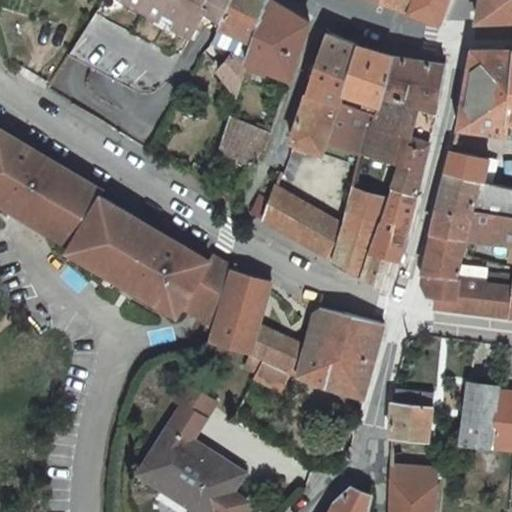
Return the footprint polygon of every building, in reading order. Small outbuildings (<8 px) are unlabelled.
[(194,22),(198,15),(217,25),(228,0),(97,0),(89,15),(63,57),(91,71),(109,81),(122,87),(130,92),(136,94),(142,96),(145,96),(148,95),(151,94),(156,92),(159,89),(161,84),(166,76),(177,54),(186,37),(194,22)] [(250,40),(262,0),(228,0),(217,25),(214,35),(211,42),(225,50),(243,59),(250,40)] [(243,59),(242,63),(266,72),(285,10),(271,1),(269,0),(262,0),(250,40),(243,59)] [(382,0),(395,5),(412,11),(417,0),(382,0)] [(417,0),(412,11),(439,21),(445,7),(447,0),(417,0)] [(511,22),(511,0),(479,0),(479,5),(476,23),(511,22)] [(266,72),(289,80),(306,23),(300,19),(289,13),(285,10),(266,72)] [(325,34),(304,94),(336,105),(355,47),(343,41),(335,38),(330,36),(325,34)] [(373,117),(379,98),(390,58),(367,51),(358,48),(355,47),(336,105),(373,117)] [(213,68),(231,96),(242,63),(243,59),(225,50),(213,68)] [(463,92),(455,131),(506,137),(508,123),(511,66),(511,51),(496,51),(472,51),(463,92)] [(390,58),(379,98),(404,101),(413,62),(401,60),(390,58)] [(366,155),(399,164),(406,145),(425,149),(433,118),(435,103),(438,85),(441,73),(442,65),(434,64),(418,62),(413,62),(404,101),(379,98),(373,117),(378,118),(366,155)] [(362,155),(373,117),(336,105),(304,94),(288,142),(320,154),(324,144),(362,155)] [(271,134),(225,116),(216,144),(256,162),(271,134)] [(0,139),(0,193),(42,219),(39,227),(55,237),(59,230),(71,238),(67,244),(64,249),(91,265),(95,259),(147,290),(143,296),(161,307),(167,297),(179,304),(206,260),(164,235),(155,250),(148,254),(124,240),(137,218),(97,195),(100,191),(57,165),(43,188),(23,177),(20,167),(31,150),(3,133),(0,139)] [(324,144),(320,154),(358,169),(362,155),(324,144)] [(390,190),(415,196),(421,169),(425,149),(406,145),(399,164),(390,190)] [(49,160),(31,150),(20,167),(23,177),(43,188),(57,165),(49,160)] [(445,175),(478,181),(484,182),(488,158),(450,152),(445,175)] [(511,162),(488,158),(484,182),(511,185),(511,162)] [(472,210),(478,181),(445,175),(441,192),(436,210),(471,214),(472,210)] [(511,185),(484,182),(478,181),(472,210),(511,215),(511,185)] [(352,274),(359,278),(368,250),(387,198),(353,186),(342,220),(330,262),(352,274)] [(323,257),(330,262),(342,220),(272,189),(268,200),(261,221),(308,249),(323,257)] [(415,196),(390,190),(387,198),(368,250),(399,259),(403,243),(408,224),(410,212),(415,196)] [(0,204),(39,227),(42,219),(0,193),(0,204)] [(254,195),(249,215),(261,221),(268,200),(254,195)] [(511,215),(472,210),(471,214),(436,210),(430,236),(465,240),(471,240),(511,244),(511,215)] [(164,235),(137,218),(124,240),(148,254),(155,250),(164,235)] [(55,237),(67,244),(71,238),(59,230),(55,237)] [(430,236),(421,273),(425,274),(457,278),(465,240),(430,236)] [(368,250),(359,278),(388,295),(392,281),(399,259),(368,250)] [(230,270),(230,268),(221,263),(209,256),(206,260),(179,304),(193,313),(212,324),(230,270)] [(91,265),(143,296),(147,290),(95,259),(91,265)] [(230,270),(212,324),(208,339),(226,345),(244,353),(254,326),(267,281),(251,276),(230,270)] [(510,316),(511,294),(511,284),(457,278),(425,274),(424,282),(434,298),(433,307),(449,309),(478,312),(510,316)] [(173,314),(179,304),(167,297),(161,307),(173,314)] [(302,342),(293,370),(345,390),(364,397),(371,369),(376,350),(380,336),(383,325),(379,323),(321,305),(312,309),(302,342)] [(254,326),(244,353),(283,366),(293,370),(302,342),(270,331),(254,326)] [(283,366),(244,353),(240,366),(252,372),(250,375),(273,386),(283,366)] [(164,428),(135,476),(157,490),(159,487),(188,506),(187,508),(192,511),(236,511),(242,502),(226,493),(237,474),(182,440),(209,394),(185,380),(174,400),(179,403),(164,428)] [(491,451),(500,390),(501,387),(471,383),(461,447),(491,451)] [(511,453),(511,391),(500,390),(491,451),(511,453)] [(390,408),(389,439),(428,443),(432,400),(391,394),(391,397),(390,400),(390,408)] [(387,469),(387,493),(431,495),(434,469),(387,469)] [(364,511),(371,496),(352,487),(336,501),(334,506),(330,511),(364,511)] [(428,511),(431,495),(387,493),(387,501),(386,511),(428,511)]
